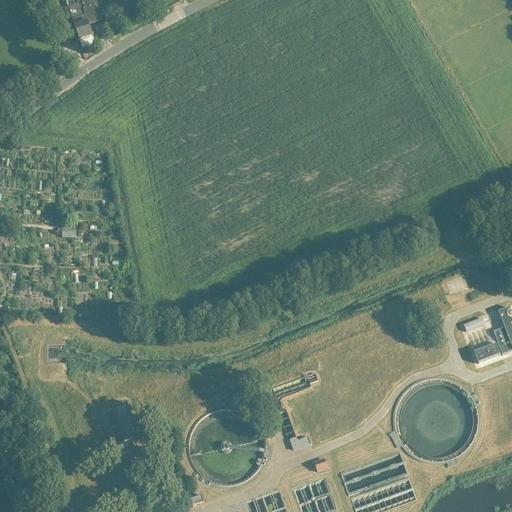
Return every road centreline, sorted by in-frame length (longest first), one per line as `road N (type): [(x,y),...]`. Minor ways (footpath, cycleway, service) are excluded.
road 1 (unknown): [(463,349),(409,377),(372,415),(302,457),(174,511)]
road 2 (unclassified): [(0,135),(126,41),(207,0)]
